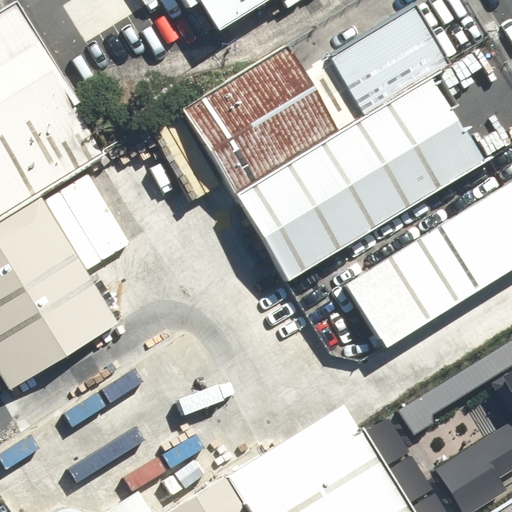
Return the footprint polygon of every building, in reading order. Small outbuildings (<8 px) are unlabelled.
[(186,0),(207,34),(262,0),(186,0)] [(101,156),(9,6),(0,11),(0,217),(36,195),(101,156)] [(357,118),(422,78),(442,66),(407,7),(321,59),(357,118)] [(176,112),(228,196),(329,135),(277,50),(176,112)] [(478,168),(422,78),(357,118),(329,135),(228,196),(283,286),(478,168)] [(511,266),(511,176),(336,284),(376,349),(511,266)] [(36,195),(0,217),(0,381),(5,390),(115,323),(36,195)] [(154,363),(53,425),(94,493),(195,431),(154,363)] [(511,368),(494,380),(511,409),(511,368)] [(398,511),(332,404),(215,476),(237,511),(398,511)] [(489,475),(511,460),(511,418),(427,470),(452,511),(462,511),(499,490),(489,475)] [(237,511),(215,476),(158,511),(237,511)] [(511,511),(511,495),(484,511),(511,511)]
